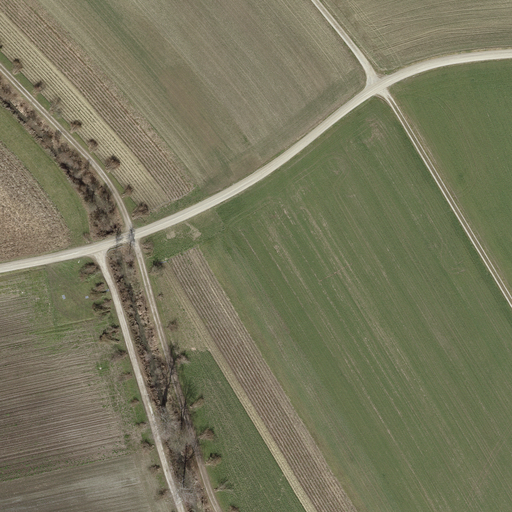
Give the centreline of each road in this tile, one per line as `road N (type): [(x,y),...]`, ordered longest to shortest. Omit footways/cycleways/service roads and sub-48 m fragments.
road 1 (track): [(0,268),(98,248),(227,194),(407,72),(511,53)]
road 2 (track): [(0,64),(119,196),(218,511)]
road 3 (track): [(511,302),(379,84),(314,0)]
road 4 (track): [(98,248),(184,511)]
